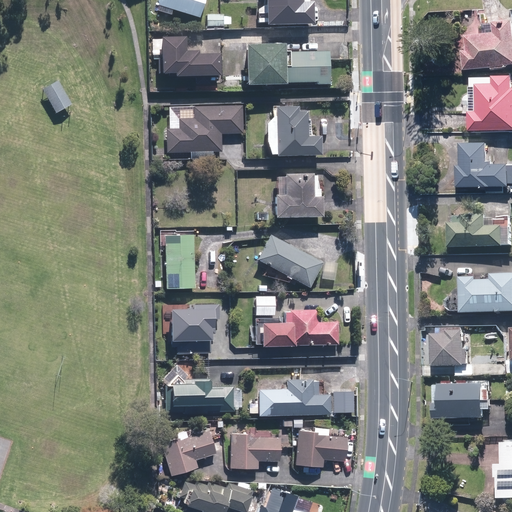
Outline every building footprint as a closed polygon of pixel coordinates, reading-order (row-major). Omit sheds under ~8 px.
[(206,0),(159,0),(158,4),(201,17),(206,0)] [(314,23),(314,1),(304,1),(304,0),(267,0),(268,23),(314,23)] [(225,14),(208,14),(208,26),(225,26),(225,14)] [(511,15),(499,17),(501,29),(469,32),(471,47),(466,48),(468,67),(511,61),(511,15)] [(222,52),(200,53),(200,50),(188,50),(187,36),(163,37),(164,73),(177,72),(178,76),(222,74),(222,52)] [(287,42),(248,43),(249,83),(332,81),(330,50),(287,52),(287,42)] [(511,71),(497,72),(498,80),(480,81),(481,108),(473,108),(474,127),(511,125),(511,71)] [(72,104),(59,80),(43,88),(56,112),(72,104)] [(322,152),(321,133),(309,134),(308,108),(299,108),(299,103),(276,104),(278,153),(322,152)] [(194,117),(179,117),(179,127),(166,127),(167,152),(222,150),(222,132),(243,132),(242,104),(194,106),(194,117)] [(491,139),(463,140),(464,162),(459,162),(460,184),(511,182),(511,160),(492,161),(491,139)] [(276,192),(276,215),(323,214),(323,194),(314,194),(313,170),(286,171),(286,175),(278,175),(278,192),(276,192)] [(507,225),(491,225),(490,213),(457,214),(457,222),(451,222),(451,246),(508,245),(507,225)] [(196,286),(194,233),(167,233),(168,286),(196,286)] [(323,260),(271,233),(257,258),(310,286),(323,260)] [(495,278),(480,279),(480,276),(462,276),(463,312),(511,310),(511,272),(495,273),(495,278)] [(275,294),(256,294),(255,314),(274,315),(275,294)] [(219,317),(220,303),(194,302),(194,307),(172,306),(171,337),(214,338),(215,317),(219,317)] [(262,321),(263,344),(339,343),(339,320),(318,320),(318,309),(286,309),(286,320),(262,321)] [(445,327),(445,333),(436,333),(436,365),(468,364),(468,363),(472,363),(472,348),(468,348),(468,330),(467,330),(467,327),(445,327)] [(342,414),(341,395),(331,396),(331,392),(313,393),(313,377),(287,378),(287,387),(248,388),(249,411),(259,411),(259,414),(331,412),(331,415),(342,414)] [(174,402),(208,401),(209,411),(235,410),(234,385),(211,385),(211,380),(173,381),(174,402)] [(438,418),(488,417),(487,383),(437,384),(438,418)] [(323,465),(324,458),(345,460),(347,435),(328,434),(329,428),(316,426),(316,429),(299,428),(296,463),(323,465)] [(217,452),(210,429),(162,444),(171,474),(198,466),(196,459),(217,452)] [(231,432),(230,466),(258,467),(259,460),(280,460),(280,436),(251,435),(251,433),(231,432)] [(511,439),(503,440),(503,442),(499,442),(499,464),(492,464),(492,477),(494,477),(495,498),(511,497),(511,439)] [(196,480),(195,483),(185,480),(180,495),(189,497),(187,503),(213,511),(224,511),(227,504),(247,510),(254,489),(229,481),(227,486),(209,480),(207,483),(196,480)] [(292,511),(298,495),(267,485),(257,511),(292,511)]
